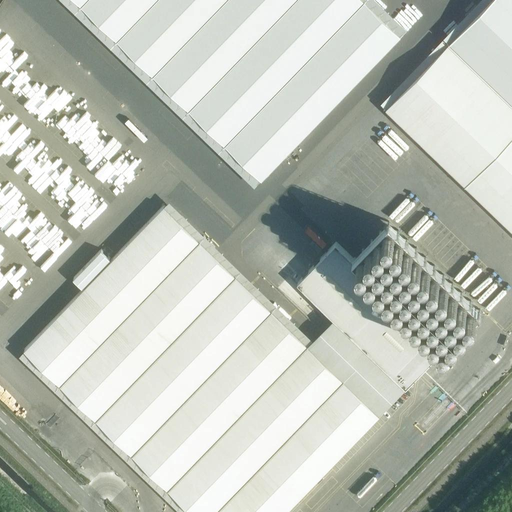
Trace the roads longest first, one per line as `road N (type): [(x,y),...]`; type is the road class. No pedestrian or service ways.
road 1 (tertiary): [(511,393),(398,511)]
road 2 (tertiary): [(95,511),(0,420)]
